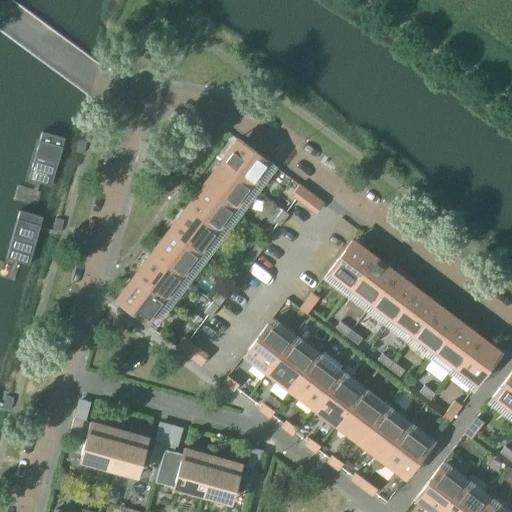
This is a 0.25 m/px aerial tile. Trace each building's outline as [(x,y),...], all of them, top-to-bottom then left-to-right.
[(42,183),(48,184),(53,182),(64,141),(61,136),(55,135),(50,137),(39,178),(42,183)] [(86,141),(82,140),(78,139),(75,151),(79,152),(83,153),(86,141)] [(230,149),(219,162),(251,187),(253,185),(258,189),(272,170),(267,166),(269,163),(242,142),(234,152),(230,149)] [(202,185),(234,210),(251,187),(219,162),(209,176),(214,180),(207,188),(202,185)] [(185,208),(184,208),(216,233),(234,210),(202,185),(192,199),(196,202),(190,211),(185,208)] [(299,200),(306,191),(298,185),(291,195),(299,200)] [(168,231),(167,231),(199,256),(216,233),(184,208),(174,222),(179,225),(172,234),(168,231)] [(280,226),(288,215),(282,210),(273,221),(280,226)] [(20,260),(26,262),(31,259),(42,219),(39,214),(34,212),(29,215),(17,255),(20,260)] [(57,231),(60,232),(63,220),(60,219),(55,218),(52,230),(57,231)] [(150,254),(182,278),(199,256),(167,231),(157,245),(161,248),(155,257),(150,254)] [(255,245),(247,256),(253,261),(262,249),(255,245)] [(347,288),(349,289),(373,257),(362,248),(358,253),(348,245),(327,272),(329,274),(325,280),(343,293),(347,288)] [(133,277),(132,277),(164,301),(182,278),(150,254),(139,268),(144,271),(137,280),(133,277)] [(253,261),(247,256),(238,267),(245,272),(253,261)] [(368,304),(370,305),(394,273),(393,272),(390,277),(381,270),(384,265),(373,257),(349,289),(350,290),(346,296),(364,309),(368,304)] [(389,320),(391,321),(415,289),(414,288),(411,293),(402,286),(405,281),(394,273),(370,305),(371,306),(367,311),(385,325),(389,320)] [(164,301),(132,277),(122,291),(126,294),(119,304),(146,325),(164,301)] [(391,321),(412,337),(436,305),(435,304),(432,309),(423,302),(426,297),(415,289),(391,321)] [(220,291),(212,302),(218,307),(227,295),(220,291)] [(303,305),(309,309),(317,298),(311,293),(303,305)] [(218,307),(212,302),(203,313),(210,318),(218,307)] [(412,337),(433,353),(457,321),(456,320),(453,325),(444,318),(447,313),(436,305),(412,337)] [(192,322),(197,326),(202,320),(196,316),(192,322)] [(253,363),(266,374),(291,342),(289,340),(293,334),(274,320),(270,326),(267,324),(246,351),(256,359),(253,363)] [(452,367),(454,369),(478,337),(477,336),(474,341),(465,334),(468,329),(457,321),(433,353),(434,354),(430,359),(448,373),(452,367)] [(334,328),(345,337),(350,330),(339,322),(334,328)] [(350,330),(345,337),(357,345),(361,339),(350,330)] [(190,343),(188,341),(182,337),(175,347),(183,353),(190,343)] [(478,337),(454,369),(455,370),(451,375),(469,389),(473,383),(476,385),(496,358),(486,350),(489,345),(478,337)] [(276,381),(289,391),(314,359),(291,342),(266,374),(267,374),(271,370),(279,376),(276,381)] [(376,360),(388,368),(392,362),(381,354),(376,360)] [(299,398),(312,409),(337,377),(314,359),(289,391),(290,392),(294,387),(302,394),(299,398)] [(392,362),(388,368),(399,377),(404,370),(392,362)] [(511,370),(492,397),(511,412),(511,370)] [(322,416),(335,426),(359,394),(357,392),(362,387),(343,373),(339,378),(337,377),(312,409),(313,409),(316,404),(325,411),(322,416)] [(222,383),(233,391),(238,385),(227,376),(222,383)] [(435,394),(424,385),(419,392),(430,400),(435,394)] [(345,433),(358,443),(382,411),(359,394),(335,426),(336,426),(339,422),(348,428),(345,433)] [(13,398),(10,397),(5,396),(2,407),(7,408),(10,409),(13,398)] [(454,401),(445,412),(452,417),(460,405),(454,401)] [(258,409),(269,418),(274,411),(262,403),(258,409)] [(367,450),(381,461),(405,429),(382,411),(358,443),(359,444),(362,439),(371,446),(367,450)] [(67,439),(77,442),(83,420),(73,418),(67,439)] [(483,422),(476,418),(468,429),(474,433),(483,422)] [(297,429),(285,420),(281,427),(292,435),(297,429)] [(107,469),(118,430),(90,422),(80,456),(87,458),(86,463),(107,469)] [(405,429),(381,461),(395,471),(398,466),(408,474),(429,447),(405,429)] [(118,430),(107,469),(108,469),(129,475),(130,470),(138,472),(147,439),(118,430)] [(304,444),(315,453),(319,447),(308,438),(304,444)] [(150,462),(159,465),(165,444),(155,441),(150,462)] [(165,444),(159,465),(169,468),(175,446),(165,444)] [(499,453),(510,461),(511,458),(511,452),(504,446),(499,453)] [(200,495),(201,495),(212,457),(183,449),(174,482),(181,484),(180,489),(200,495)] [(327,462),(338,470),(343,464),(331,455),(327,462)] [(212,457),(201,495),(202,496),(202,495),(222,501),(224,496),(231,498),(241,465),(212,457)] [(424,507),(431,511),(441,511),(462,485),(460,484),(464,478),(446,464),(441,470),(438,467),(418,495),(428,502),(424,507)] [(241,488),(251,491),(257,470),(247,467),(241,488)] [(349,479),(361,487),(365,481),(354,473),(349,479)] [(56,486),(68,490),(71,478),(60,475),(56,486)] [(365,481),(361,487),(372,496),(377,489),(365,481)] [(477,511),(485,503),(462,485),(441,511),(477,511)] [(497,511),(485,503),(477,511),(497,511)]
